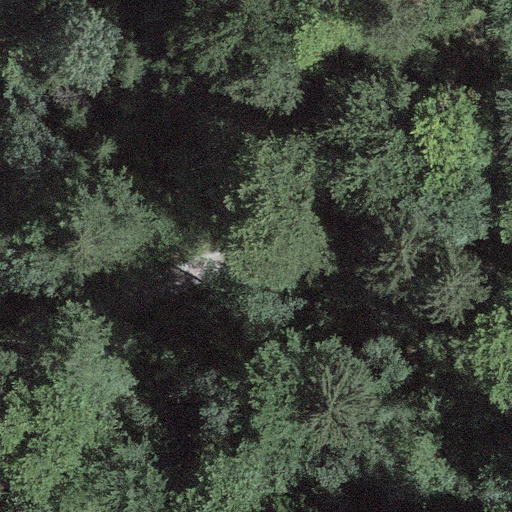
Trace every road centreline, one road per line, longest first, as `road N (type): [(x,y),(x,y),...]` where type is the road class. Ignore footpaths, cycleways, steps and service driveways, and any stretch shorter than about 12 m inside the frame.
road 1 (track): [(511,149),(213,267)]
road 2 (track): [(0,341),(213,267)]
